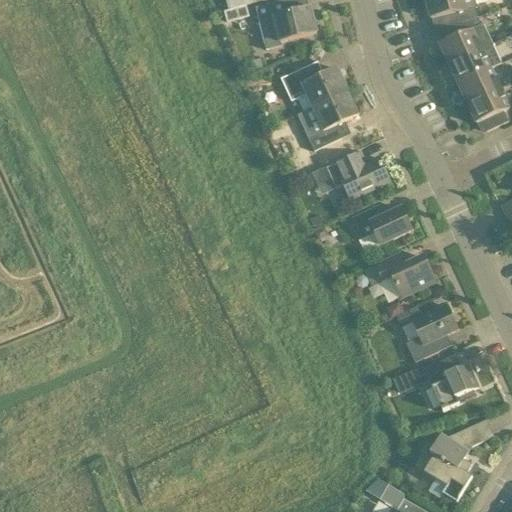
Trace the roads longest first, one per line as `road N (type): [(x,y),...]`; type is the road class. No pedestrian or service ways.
road 1 (residential): [(359,0),(376,72),(440,182)]
road 2 (residential): [(440,182),(511,337)]
